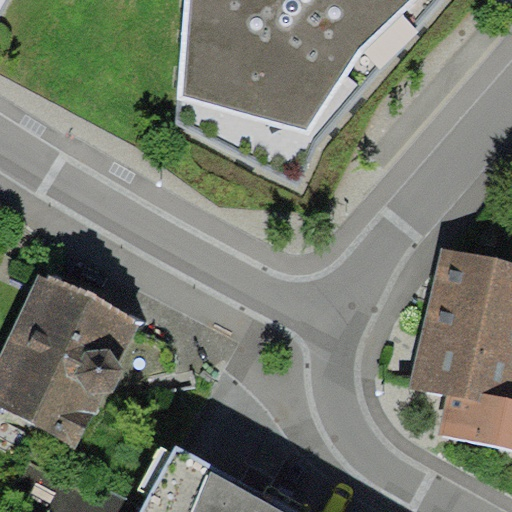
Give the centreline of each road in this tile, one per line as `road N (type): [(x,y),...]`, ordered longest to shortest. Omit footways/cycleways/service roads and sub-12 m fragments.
road 1 (residential): [(0,141),(329,321)]
road 2 (residential): [(329,321),(511,108)]
road 3 (residential): [(462,511),(437,504),(359,430),(335,384),(329,321)]
